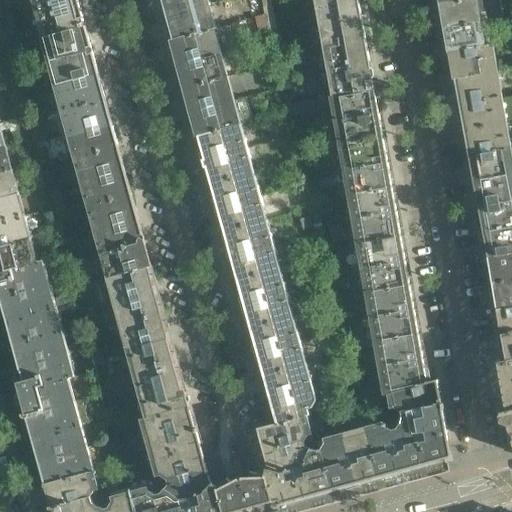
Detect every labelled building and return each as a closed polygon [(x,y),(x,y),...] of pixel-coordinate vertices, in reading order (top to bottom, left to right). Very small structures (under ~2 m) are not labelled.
[(79,1),(78,0),(34,0),(38,13),(79,1)] [(206,5),(204,0),(162,0),(167,16),(206,5)] [(362,18),(358,0),(314,0),(317,10),(321,9),(324,24),(362,18)] [(487,21),(486,12),(480,13),(477,0),(466,0),(442,4),(446,28),(487,21)] [(85,25),(79,1),(38,13),(45,37),(85,25)] [(212,30),(206,5),(167,16),(174,40),(211,30),(212,30)] [(371,65),(362,18),(324,24),(327,42),(323,43),(325,55),(329,54),(332,69),(349,66),(349,69),(371,65)] [(486,45),(483,31),(489,30),(487,21),(446,28),(450,52),(486,46),(486,45)] [(92,49),(89,40),(85,25),(45,37),(52,61),(92,49)] [(218,53),(211,30),(174,40),(173,40),(179,64),(218,53)] [(274,55),(270,39),(259,42),(263,58),(274,55)] [(495,70),(491,45),(491,44),(486,45),(486,46),(450,52),(455,78),(495,70)] [(99,74),(92,49),(52,61),(58,85),(99,74)] [(224,77),(218,53),(179,64),(186,88),(224,77)] [(281,87),(279,79),(275,63),(266,66),(271,90),(281,87)] [(375,88),(371,65),(349,69),(349,66),(332,69),(335,86),(331,87),(332,96),(337,95),(336,95),(375,88)] [(500,96),(495,70),(455,78),(459,103),(500,96)] [(105,98),(102,86),(99,74),(58,85),(65,109),(105,98)] [(231,101),(224,77),(186,88),(192,112),(231,101)] [(296,102),(291,77),(279,79),(281,87),(285,105),(296,102)] [(286,112),(285,105),(281,87),(271,90),(277,114),(286,112)] [(379,112),(375,88),(336,95),(337,95),(341,119),(379,112)] [(505,121),(500,96),(459,103),(464,128),(505,121)] [(112,122),(105,98),(65,109),(72,133),(112,122)] [(239,99),(231,101),(192,112),(199,136),(236,125),(236,126),(238,125),(237,125),(245,122),(239,99)] [(383,137),(379,112),(341,119),(345,144),(383,137)] [(509,146),(505,121),(464,128),(468,154),(509,146)] [(119,146),(112,122),(72,133),(78,157),(119,146)] [(247,149),(245,139),(240,140),(236,126),(236,125),(199,136),(205,160),(247,149)] [(306,151),(301,126),(290,129),(296,153),(306,151)] [(388,161),(383,137),(345,144),(350,168),(388,161)] [(51,164),(44,140),(35,143),(41,167),(51,164)] [(511,145),(509,146),(468,154),(473,179),(511,172),(511,145)] [(125,170),(119,146),(78,157),(85,181),(125,170)] [(249,174),(245,159),(250,158),(247,149),(205,160),(212,184),(249,174)] [(392,186),(388,161),(350,168),(354,192),(392,186)] [(132,194),(125,170),(85,181),(91,205),(132,194)] [(0,197),(13,194),(7,171),(0,172),(0,197)] [(511,172),(473,179),(477,205),(511,198),(511,172)] [(260,196),(258,187),(253,188),(249,174),(212,184),(219,208),(260,196)] [(397,210),(392,186),(354,192),(358,217),(397,210)] [(0,222),(19,217),(13,194),(0,197),(0,222)] [(139,218),(132,194),(91,205),(98,229),(139,218)] [(262,222),(258,207),(263,206),(260,196),(219,208),(225,232),(262,222)] [(511,224),(511,198),(477,205),(482,230),(511,224)] [(401,234),(397,210),(358,217),(363,241),(401,234)] [(0,247),(26,240),(19,217),(0,222),(0,247)] [(145,242),(142,229),(139,218),(98,229),(105,253),(145,242)] [(273,244),(271,235),(266,236),(262,222),(225,232),(232,256),(273,244)] [(511,224),(482,230),(486,255),(511,250),(511,224)] [(405,259),(401,234),(363,241),(367,266),(405,259)] [(32,263),(26,240),(0,247),(0,272),(32,264),(32,263)] [(152,266),(145,242),(105,253),(111,277),(151,266),(152,266)] [(275,269),(271,255),(276,254),(273,244),(232,256),(238,280),(275,269)] [(511,250),(486,255),(495,306),(511,303),(511,250)] [(410,283),(405,259),(367,266),(371,290),(410,283)] [(45,285),(38,262),(32,263),(32,264),(0,272),(0,296),(0,297),(45,285)] [(151,266),(111,277),(117,301),(158,290),(151,266)] [(286,292),(284,283),(279,284),(275,269),(238,280),(245,304),(286,292)] [(414,308),(410,283),(371,290),(376,315),(414,308)] [(51,308),(45,285),(0,297),(7,321),(51,308)] [(164,313),(158,290),(117,301),(124,324),(164,313)] [(288,317),(284,303),(289,302),(286,292),(245,304),(251,327),(288,317)] [(511,303),(495,306),(500,332),(511,329),(511,303)] [(57,331),(51,308),(7,321),(13,344),(57,331)] [(418,332),(414,308),(376,315),(380,339),(418,332)] [(171,337),(164,313),(124,324),(130,348),(171,337)] [(300,340),(297,330),(292,332),(288,317),(251,327),(258,351),(300,340)] [(511,329),(500,332),(505,361),(505,362),(511,360),(511,329)] [(64,355),(57,331),(13,344),(19,367),(64,355)] [(423,357),(418,332),(380,339),(384,363),(423,357)] [(177,360),(171,337),(130,348),(137,371),(177,360)] [(301,365),(298,351),(302,350),(300,340),(258,351),(264,375),(301,365)] [(70,378),(64,355),(19,367),(21,372),(15,373),(19,389),(19,392),(64,379),(64,380),(70,378)] [(431,381),(428,367),(425,368),(423,357),(384,363),(382,363),(386,388),(391,387),(427,381),(427,382),(431,381)] [(184,384),(177,360),(137,371),(143,395),(184,384)] [(511,360),(505,362),(505,361),(495,363),(500,387),(511,384),(511,360)] [(313,388),(310,378),(305,380),(301,365),(264,375),(271,399),(313,388)] [(70,403),(64,380),(64,379),(19,392),(26,415),(70,403)] [(437,380),(431,381),(427,382),(427,381),(391,387),(395,407),(401,411),(442,403),(437,380)] [(190,407),(184,384),(143,395),(149,418),(150,418),(190,407)] [(511,384),(500,387),(504,414),(511,411),(511,384)] [(307,407),(312,406),(311,399),(315,397),(313,388),(271,399),(277,423),(278,424),(303,417),(307,416),(308,413),(307,407)] [(77,426),(70,403),(26,415),(32,438),(77,426)] [(446,427),(442,403),(401,411),(402,417),(401,423),(418,432),(446,427)] [(200,444),(190,407),(150,418),(149,418),(146,419),(156,456),(200,444)] [(308,435),(303,417),(278,424),(277,423),(272,425),(273,428),(259,431),(265,452),(304,442),(308,435)] [(429,465),(422,443),(419,439),(418,435),(419,433),(418,432),(401,423),(397,428),(391,430),(403,472),(429,465)] [(83,449),(77,426),(32,438),(39,462),(83,449)] [(403,472),(391,430),(391,429),(385,426),(367,431),(380,479),(403,472)] [(452,459),(446,427),(418,432),(419,433),(418,435),(419,439),(422,443),(429,465),(452,459)] [(380,479),(367,431),(325,443),(321,449),(316,451),(311,449),(302,467),(310,498),(380,479)] [(302,467),(311,449),(305,447),(304,442),(265,452),(268,463),(268,466),(268,468),(268,469),(267,475),(270,476),(302,467)] [(207,467),(200,444),(156,456),(161,476),(166,478),(207,467)] [(90,473),(89,472),(83,449),(39,462),(45,485),(90,473)] [(310,498),(302,467),(270,476),(267,475),(242,470),(240,462),(237,463),(233,464),(235,472),(228,478),(217,489),(213,484),(209,492),(191,497),(194,511),(232,511),(238,510),(246,508),(246,509),(246,510),(247,511),(248,511),(250,511),(251,511),(251,510),(252,510),(252,509),(252,508),(252,507),(272,501),(273,505),(274,506),(275,507),(276,508),(277,508),(278,508),(280,507),(281,507),(282,506),(310,498)] [(160,511),(156,495),(157,495),(143,488),(142,483),(138,484),(132,463),(123,465),(132,497),(136,511),(160,511)] [(210,479),(210,478),(207,467),(166,478),(166,479),(168,484),(165,489),(183,499),(191,497),(209,492),(213,484),(212,483),(211,481),(210,479)] [(91,498),(97,489),(92,472),(89,472),(90,473),(45,485),(50,502),(37,506),(38,511),(51,508),(91,498)] [(194,511),(191,497),(183,499),(165,489),(162,494),(157,495),(156,495),(160,511),(194,511)] [(136,511),(132,497),(114,502),(110,508),(111,511),(136,511)] [(95,511),(98,508),(93,504),(91,498),(51,508),(52,511),(95,511)]
